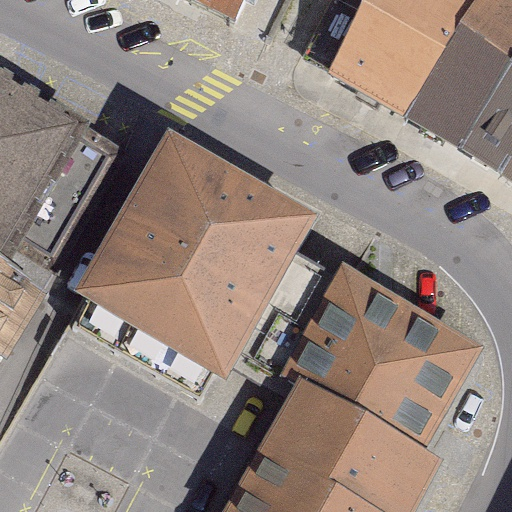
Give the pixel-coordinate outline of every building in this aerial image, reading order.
[(201,0),(235,17),(243,0),(201,0)] [(511,0),(339,0),(310,55),(511,185),(511,0)] [(0,275),(34,296),(112,149),(0,77),(0,275)] [(312,217),(172,136),(83,288),(223,369),(312,217)] [(477,347),(345,273),(286,376),(305,386),(419,450),(477,347)] [(0,347),(34,296),(0,275),(0,347)] [(410,511),(439,461),(419,450),(305,386),(233,511),(410,511)]
